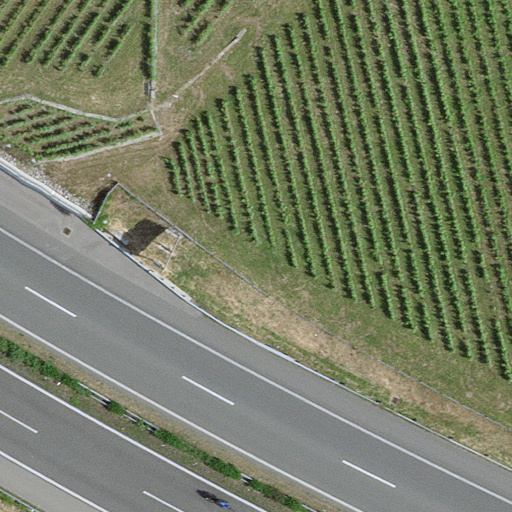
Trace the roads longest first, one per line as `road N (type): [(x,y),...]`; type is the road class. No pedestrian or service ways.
road 1 (motorway): [(448,511),(233,404),(0,270)]
road 2 (motorway): [(0,409),(179,511)]
